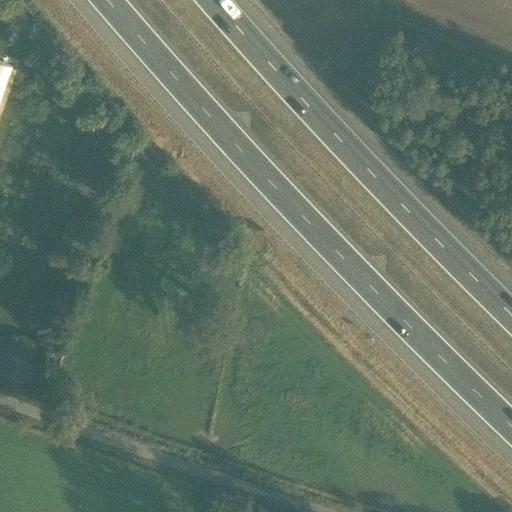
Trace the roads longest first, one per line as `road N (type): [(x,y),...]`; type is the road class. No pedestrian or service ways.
road 1 (motorway): [(126,0),(220,113),(511,417)]
road 2 (motorway): [(511,286),(247,0)]
road 3 (unclassified): [(318,511),(0,406)]
